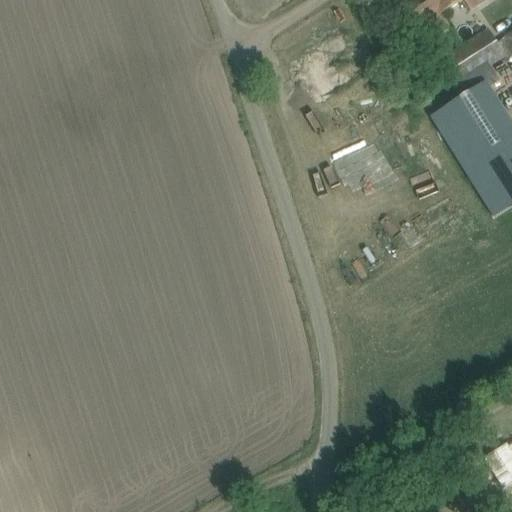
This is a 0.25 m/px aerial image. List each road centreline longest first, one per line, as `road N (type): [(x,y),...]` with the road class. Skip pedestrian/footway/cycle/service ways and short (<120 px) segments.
road 1 (unclassified): [(318,511),(330,418),(324,329),(235,47)]
road 2 (track): [(323,459),(261,481),(210,511)]
